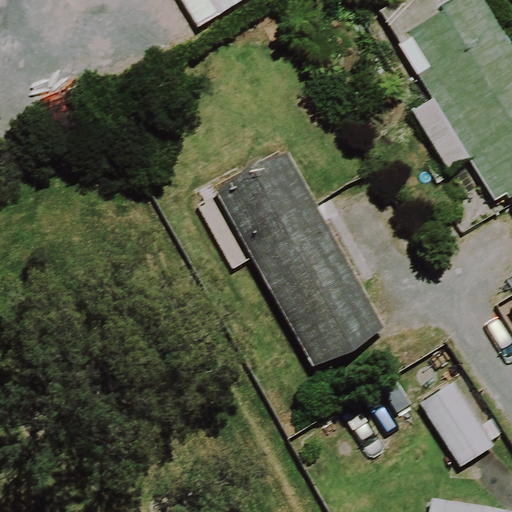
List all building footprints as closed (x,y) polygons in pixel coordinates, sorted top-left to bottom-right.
[(508,197),(511,194),(511,49),(481,0),(449,0),(439,6),(441,10),(394,39),(430,98),(411,109),(449,171),(469,159),(494,200),(506,193),(508,197)] [(0,57),(0,77),(8,73),(0,57)] [(385,329),(287,152),(215,191),(313,368),(385,329)] [(491,446),(451,383),(419,403),(459,466),(491,446)] [(511,511),(430,498),(427,511),(511,511)]
